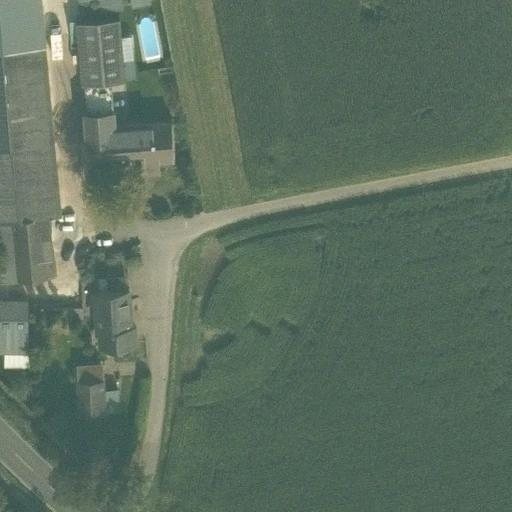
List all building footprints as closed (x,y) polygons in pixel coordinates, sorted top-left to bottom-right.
[(0,0),(0,46),(45,43),(40,0),(0,0)] [(119,0),(100,0),(102,9),(121,7),(119,0)] [(79,20),(85,81),(112,79),(126,78),(126,77),(123,54),(120,16),(79,20)] [(0,218),(49,213),(61,212),(45,43),(0,46),(0,218)] [(123,54),(126,77),(137,76),(135,53),(123,54)] [(85,81),(87,110),(114,108),(112,79),(85,81)] [(111,149),(111,146),(109,124),(115,124),(114,108),(87,110),(84,110),(87,152),(111,150),(111,149)] [(172,120),(115,124),(109,124),(111,146),(145,143),(145,146),(146,156),(175,154),(172,120)] [(0,218),(0,279),(55,274),(49,213),(0,218)] [(107,275),(107,288),(128,287),(127,274),(107,275)] [(99,327),(102,327),(131,325),(131,324),(129,287),(128,287),(107,288),(96,289),(99,327)] [(0,298),(0,349),(29,350),(28,299),(0,298)] [(134,323),(131,324),(131,325),(102,327),(103,343),(135,341),(134,323)] [(78,379),(104,378),(103,364),(77,365),(78,379)] [(78,379),(79,412),(106,411),(105,388),(104,378),(78,379)] [(118,388),(105,388),(106,411),(119,410),(118,388)]
